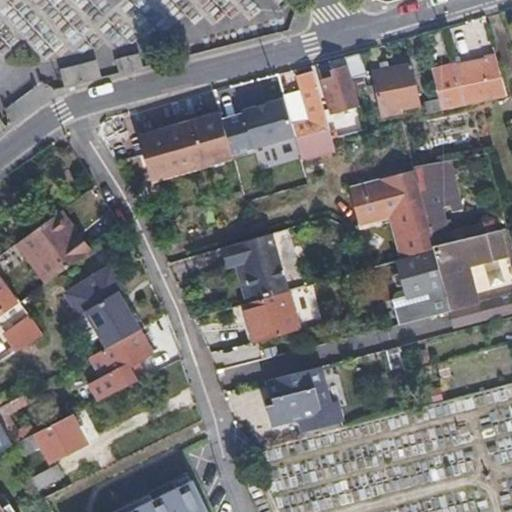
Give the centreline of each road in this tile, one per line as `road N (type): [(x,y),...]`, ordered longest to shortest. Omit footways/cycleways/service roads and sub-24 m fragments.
road 1 (residential): [(61,111),(126,212),(175,313),(239,511)]
road 2 (residential): [(341,34),(61,111)]
road 3 (residential): [(464,0),(341,34)]
